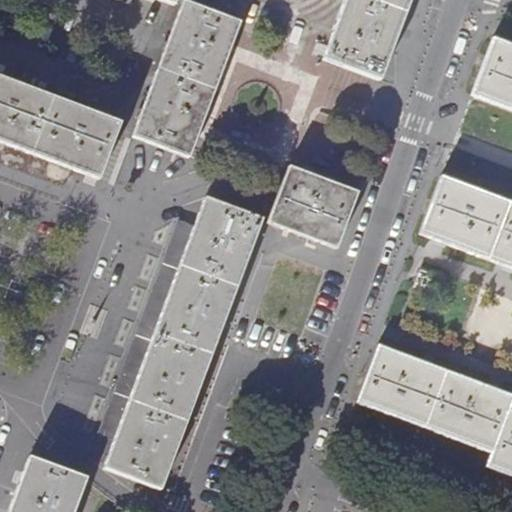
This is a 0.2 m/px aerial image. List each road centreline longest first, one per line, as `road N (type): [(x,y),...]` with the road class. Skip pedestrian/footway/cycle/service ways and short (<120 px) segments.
road 1 (residential): [(289,473),(459,0)]
road 2 (residential): [(0,377),(34,384),(47,374),(92,255),(73,223),(0,195)]
road 3 (residential): [(97,0),(149,20),(122,111),(0,65)]
